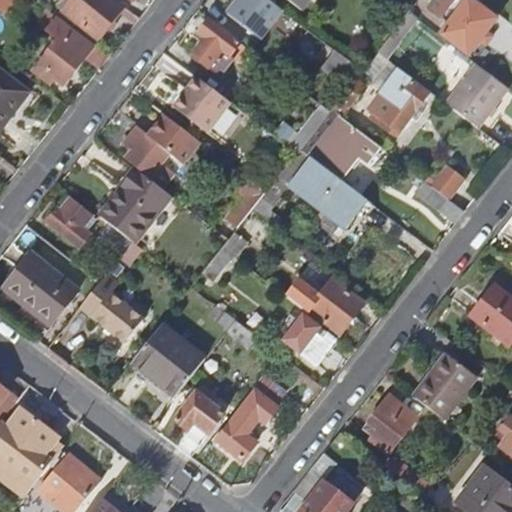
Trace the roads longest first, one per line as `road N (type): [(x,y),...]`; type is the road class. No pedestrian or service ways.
road 1 (residential): [(251,511),(511,183)]
road 2 (unclassified): [(0,337),(230,511)]
road 3 (residential): [(0,224),(179,0)]
